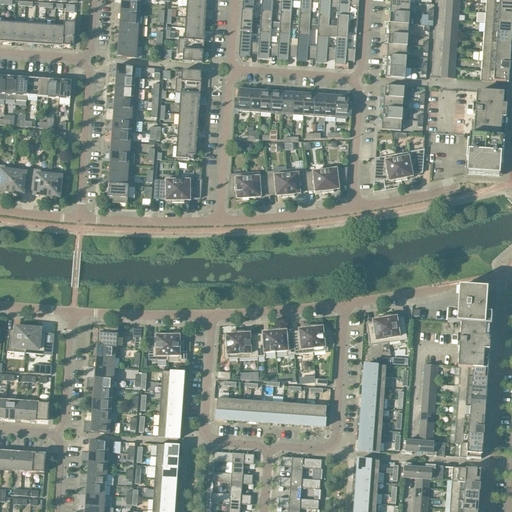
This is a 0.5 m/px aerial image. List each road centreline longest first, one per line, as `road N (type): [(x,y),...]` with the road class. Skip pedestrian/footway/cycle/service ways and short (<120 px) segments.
road 1 (residential): [(267,452),(324,449),(336,437),(345,304)]
road 2 (residential): [(79,219),(88,73),(82,59)]
road 3 (residential): [(217,221),(227,84),(236,70)]
road 4 (residential): [(72,312),(210,316)]
road 5 (residential): [(79,219),(217,221)]
road 6 (residential): [(217,221),(352,208)]
road 7 (residential): [(210,316),(345,304)]
road 8 (residential): [(352,208),(354,79)]
road 9 (residential): [(56,434),(72,312)]
road 10 (residential): [(206,437),(210,316)]
